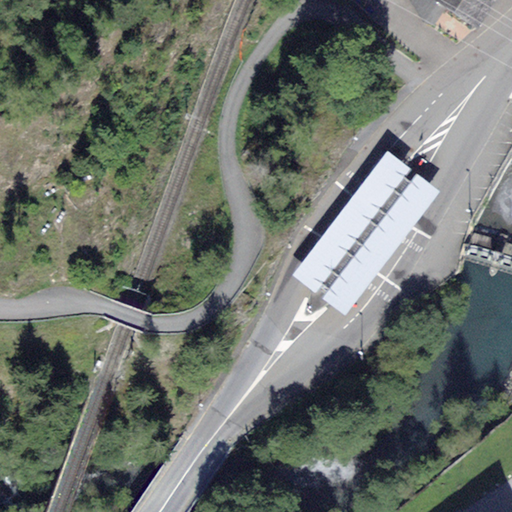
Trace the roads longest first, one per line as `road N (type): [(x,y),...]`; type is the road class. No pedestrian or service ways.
road 1 (unclassified): [(437,90),(331,13),(296,14),(265,45),(234,103),(230,167),(245,246),(220,298),(195,317),(165,323),(91,303),(0,308)]
road 2 (secondary): [(232,411),(329,343),(396,267),(511,56)]
road 3 (secondary): [(437,90),(310,251),(232,411)]
